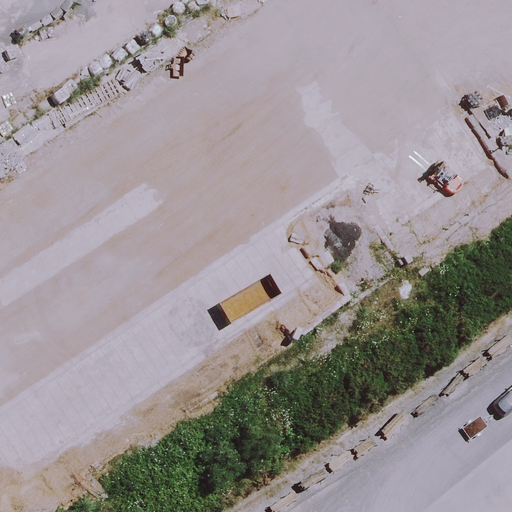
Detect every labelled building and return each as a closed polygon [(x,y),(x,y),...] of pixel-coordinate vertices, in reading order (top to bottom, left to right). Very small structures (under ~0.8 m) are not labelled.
[(0,0),(0,54),(32,32),(30,29),(72,0),(0,0)] [(386,233),(354,185),(293,225),(325,273),(386,233)] [(212,340),(189,307),(133,346),(156,379),(212,340)] [(22,401),(59,456),(120,414),(83,359),(22,401)] [(0,495),(59,456),(22,401),(0,415),(0,495)]
